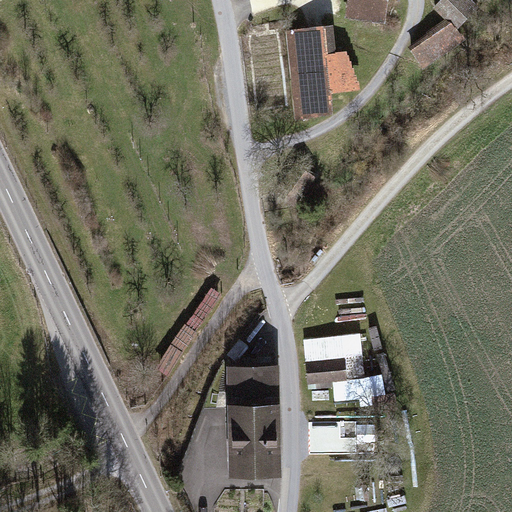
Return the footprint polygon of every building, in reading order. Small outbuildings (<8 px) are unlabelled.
[(348,0),(346,18),(386,24),(389,0),(348,0)] [(481,8),(472,0),(440,0),(434,7),(445,19),(409,47),(423,70),(465,41),(458,30),(481,8)] [(334,26),(286,32),(296,115),(333,114),(331,92),(356,89),(355,77),(347,53),(336,53),(334,26)] [(370,376),(384,374),(378,333),(364,335),(370,376)] [(339,356),(307,358),(309,385),(341,383),(339,356)] [(277,363),(225,365),(229,476),(282,474),(277,363)] [(351,421),(309,421),(309,455),(352,455),(351,421)]
